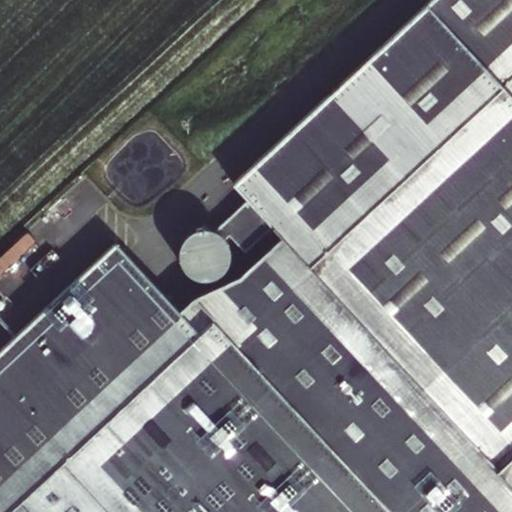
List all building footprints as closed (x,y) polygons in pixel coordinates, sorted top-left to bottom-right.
[(511,511),(511,0),(435,0),(237,184),(251,200),(219,230),(229,238),(232,235),(248,251),(276,226),(285,236),(498,467),(496,469),(511,486),(511,511)] [(229,238),(219,230),(214,228),(209,228),(203,228),(198,230),(193,232),(189,236),(186,240),(184,245),(183,250),(183,256),(184,261),(187,266),(190,270),(194,273),(199,276),(204,277),(209,278),(215,277),(220,275),(224,272),(228,268),(231,264),(232,259),(233,253),(233,248),(231,243),(229,238)] [(198,297),(183,311),(202,331),(215,318),(244,349),(278,318),(310,352),(276,384),(394,511),(511,511),(511,486),(496,469),(498,467),(285,236),(242,275),(198,297)] [(0,511),(394,511),(276,384),(310,352),(278,318),(244,349),(215,318),(202,331),(183,311),(120,242),(0,353),(0,511)] [(0,256),(0,282),(8,291),(25,276),(4,253),(0,256)]
